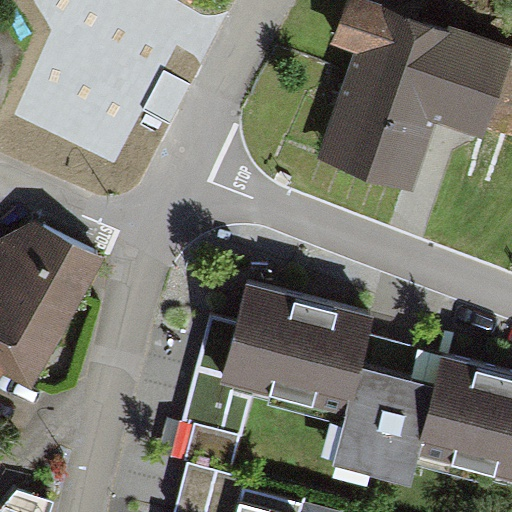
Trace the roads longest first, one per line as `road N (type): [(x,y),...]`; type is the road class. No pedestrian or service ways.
road 1 (residential): [(177,175),(511,299)]
road 2 (residential): [(148,243),(81,511)]
road 3 (residential): [(266,0),(177,175)]
road 4 (residential): [(0,175),(148,243)]
